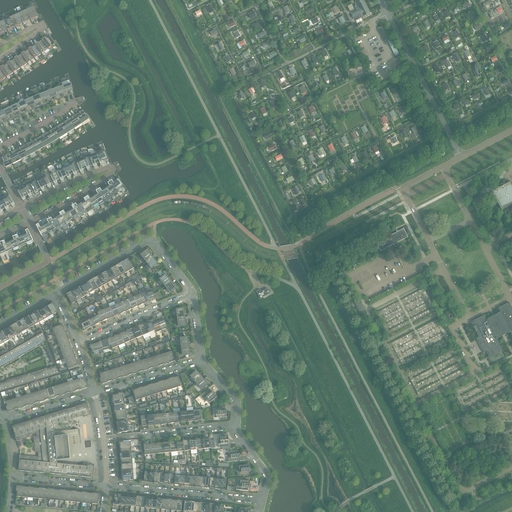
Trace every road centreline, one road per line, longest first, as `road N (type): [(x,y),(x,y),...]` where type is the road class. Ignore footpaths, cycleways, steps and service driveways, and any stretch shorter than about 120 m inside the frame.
road 1 (residential): [(21,207),(112,171),(29,221)]
road 2 (residential): [(461,155),(381,0)]
road 3 (residential): [(105,485),(262,500)]
road 4 (residential): [(234,427),(103,439)]
road 5 (residential): [(78,341),(192,294)]
